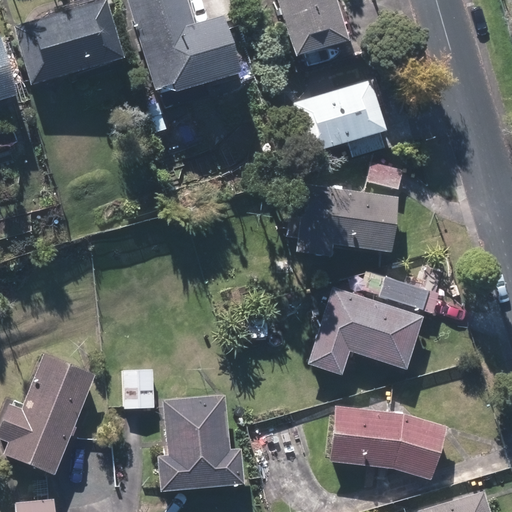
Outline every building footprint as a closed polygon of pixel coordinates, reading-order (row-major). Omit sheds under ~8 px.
[(106,0),(20,25),(37,84),(131,56),(114,0),(106,0)] [(188,0),(128,0),(157,87),(164,85),(178,90),(244,68),(226,13),(196,22),(188,0)] [(354,38),(341,0),(284,0),(302,55),(354,38)] [(0,99),(25,93),(8,34),(0,36),(0,99)] [(374,80),(297,102),(312,153),(389,130),(374,80)] [(400,174),(364,165),(359,184),(395,193),(400,174)] [(310,184),(301,250),(335,255),(337,240),(396,248),(404,198),(310,184)] [(426,316),(337,286),(313,359),(346,370),(353,348),(410,366),(426,316)] [(10,452),(60,472),(100,373),(49,353),(28,407),(17,403),(5,435),(15,439),(10,452)] [(151,369),(116,370),(117,413),(152,412),(151,369)] [(164,456),(167,489),(248,482),(245,449),(235,450),(230,397),(170,402),(175,455),(164,456)] [(406,412),(340,405),(334,460),(394,466),(435,478),(451,425),(406,412)] [(492,511),(487,491),(422,510),(422,511),(492,511)] [(52,511),(52,502),(9,503),(9,511),(52,511)]
